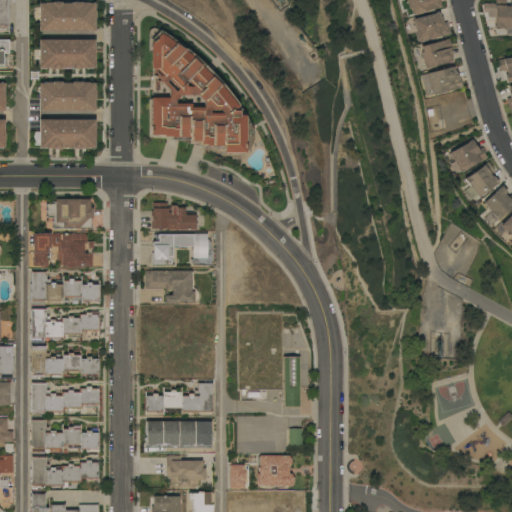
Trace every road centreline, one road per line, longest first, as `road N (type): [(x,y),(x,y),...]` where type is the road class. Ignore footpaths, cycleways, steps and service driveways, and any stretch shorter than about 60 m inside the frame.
road 1 (residential): [(123,511),(123,0)]
road 2 (residential): [(0,178),(149,178),(198,187),(249,214),(308,280)]
road 3 (residential): [(308,280),(297,190),(263,104),(204,35),(148,0)]
road 4 (residential): [(308,280),(328,332),(330,511)]
road 5 (residential): [(460,0),(491,116),(511,160)]
